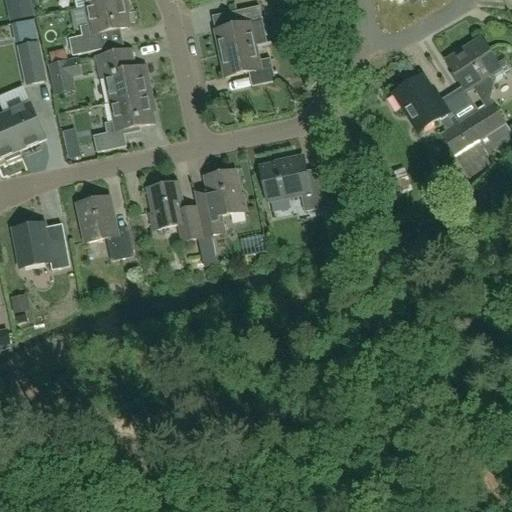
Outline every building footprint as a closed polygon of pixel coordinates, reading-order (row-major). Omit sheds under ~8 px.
[(112,0),(85,6),(86,8),(90,27),(79,29),(81,38),(69,41),(72,58),(102,52),(98,36),(129,30),(126,15),(129,14),(126,0),(112,0)] [(429,21),(438,15),(430,3),(421,9),(429,21)] [(220,56),(255,48),(252,34),(263,31),(258,8),(235,13),(238,27),(215,32),(220,56)] [(493,84),(489,78),(500,71),(480,41),(446,63),(465,93),(472,89),(481,102),(490,96),(493,84)] [(19,47),(27,87),(46,83),(38,43),(19,47)] [(258,63),(255,48),(220,56),(225,79),(249,74),(252,89),(274,84),(269,60),(258,63)] [(102,76),(108,105),(150,97),(144,69),(133,71),(129,52),(96,59),(100,76),(102,76)] [(79,61),(51,66),(57,96),(71,93),(68,77),(82,75),(79,61)] [(447,116),(422,77),(393,95),(418,134),(447,116)] [(150,97),(108,105),(112,124),(104,125),(106,135),(93,138),(97,155),(127,149),(124,133),(155,126),(152,113),(153,113),(150,97)] [(31,105),(5,116),(20,153),(46,142),(31,105)] [(464,123),(479,148),(507,130),(491,106),(464,123)] [(18,153),(20,153),(5,116),(0,117),(0,160),(4,159),(6,163),(20,157),(18,153)] [(443,137),(458,161),(479,148),(464,123),(443,137)] [(274,165),(274,166),(261,169),(268,204),(300,197),(304,214),(328,209),(320,170),(306,173),(303,159),(274,165)] [(205,180),(207,190),(193,193),(197,208),(203,240),(224,236),(221,219),(244,214),(241,197),(240,197),(235,173),(205,180)] [(198,241),(203,240),(197,208),(183,211),(177,185),(147,191),(153,216),(150,217),(154,232),(178,227),(182,245),(198,241)] [(110,199),(78,206),(86,245),(107,241),(112,263),(135,259),(129,229),(117,232),(110,199)] [(71,269),(66,244),(53,246),(48,243),(45,225),(13,231),(21,270),(51,264),(52,273),(71,269)] [(151,264),(128,267),(130,284),(153,282),(151,264)]
